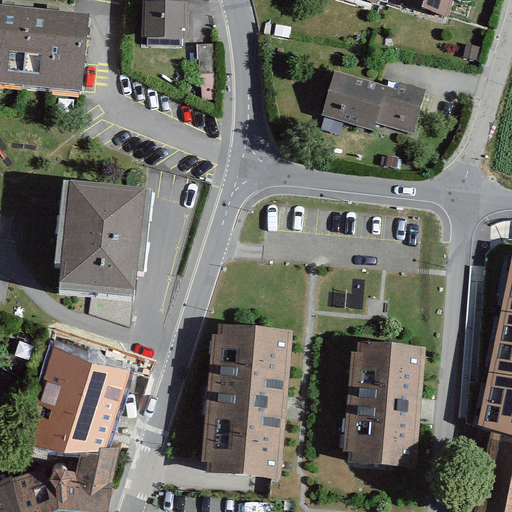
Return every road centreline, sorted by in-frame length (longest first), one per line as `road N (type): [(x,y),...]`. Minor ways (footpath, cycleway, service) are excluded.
road 1 (unclassified): [(132,511),(244,164)]
road 2 (residential): [(434,511),(467,199)]
road 3 (residential): [(467,199),(244,164)]
road 4 (unclassified): [(244,164),(251,85),(237,0)]
road 5 (residential): [(467,199),(511,49)]
